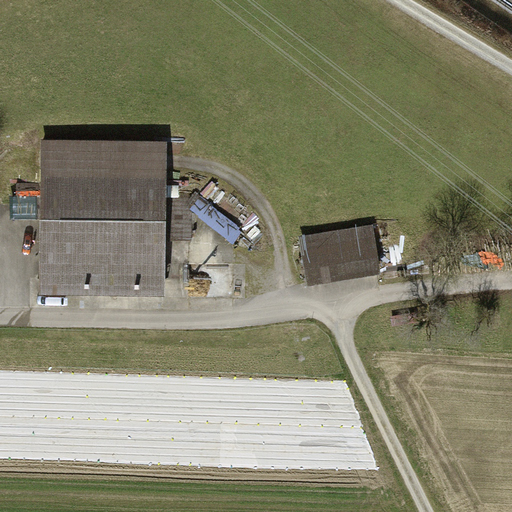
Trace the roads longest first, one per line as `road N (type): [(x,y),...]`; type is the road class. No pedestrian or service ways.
road 1 (residential): [(0,318),(178,321),(333,303)]
road 2 (track): [(429,511),(333,303)]
road 3 (track): [(511,281),(333,303)]
road 4 (track): [(511,62),(408,0)]
